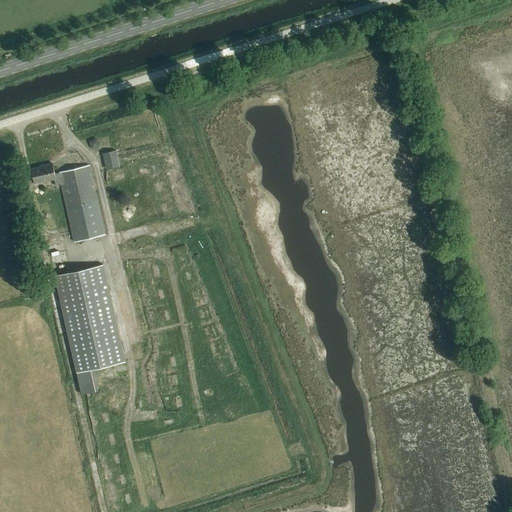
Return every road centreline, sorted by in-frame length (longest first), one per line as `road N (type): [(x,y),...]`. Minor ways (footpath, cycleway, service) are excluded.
road 1 (unclassified): [(395,0),(0,124)]
road 2 (primary): [(0,69),(222,0)]
